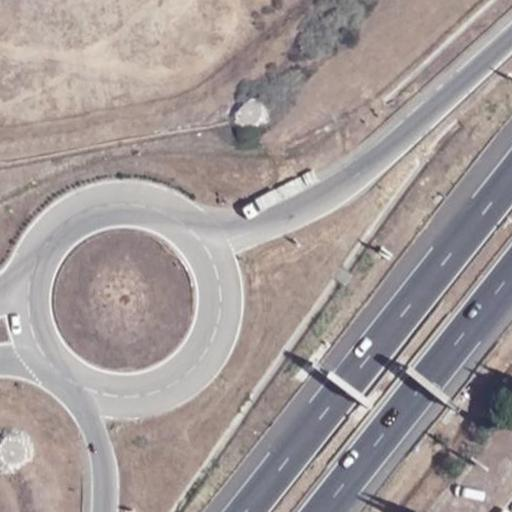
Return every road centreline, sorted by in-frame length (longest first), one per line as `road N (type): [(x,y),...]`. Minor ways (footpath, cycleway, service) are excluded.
road 1 (motorway): [(511,179),(246,511)]
road 2 (motorway): [(511,34),(363,168),(206,245)]
road 3 (motorway): [(319,511),(511,269)]
road 4 (motorway): [(66,374),(101,447),(105,511)]
